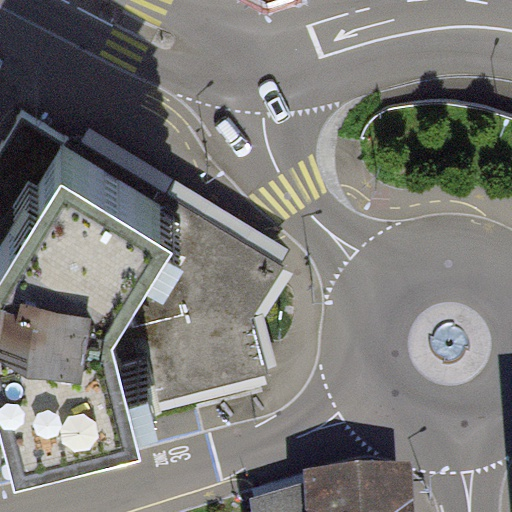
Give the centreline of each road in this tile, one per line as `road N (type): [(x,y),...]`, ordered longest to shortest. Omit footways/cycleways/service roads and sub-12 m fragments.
road 1 (residential): [(67,511),(386,402)]
road 2 (residential): [(265,59),(260,100),(273,154),(295,192),(382,283)]
road 3 (primary): [(265,59),(415,20),(511,26)]
road 4 (primary): [(66,0),(206,51),(265,59)]
road 5 (residential): [(511,286),(467,257),(436,255),(382,283)]
road 6 (residential): [(382,283),(360,330),(370,381),(386,402)]
